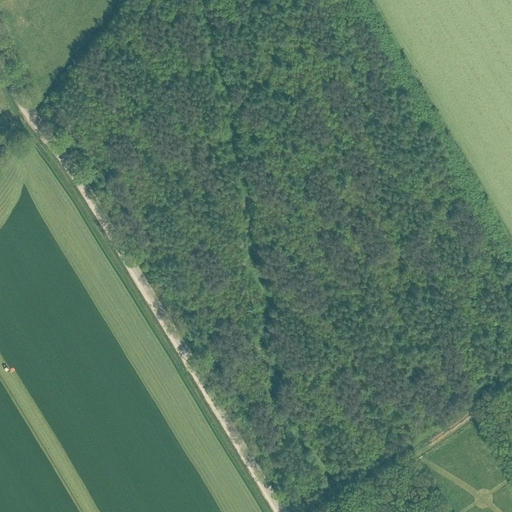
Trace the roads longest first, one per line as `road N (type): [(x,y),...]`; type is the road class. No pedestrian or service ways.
road 1 (unclassified): [(281,511),(86,189),(30,116),(0,52)]
road 2 (track): [(306,511),(511,377)]
road 3 (track): [(26,108),(122,0)]
